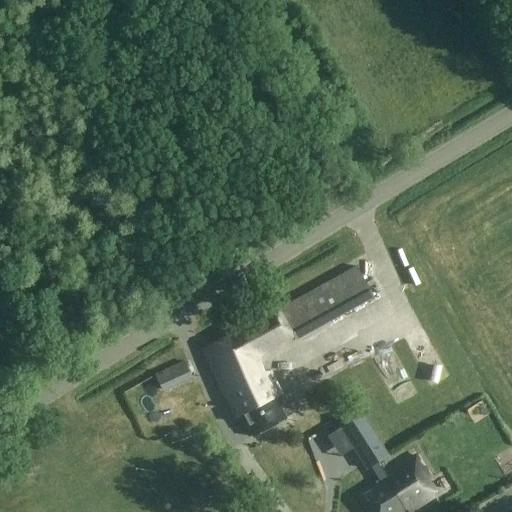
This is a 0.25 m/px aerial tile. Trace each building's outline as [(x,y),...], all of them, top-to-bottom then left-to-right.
[(259,354),(371,295),(358,270),(203,350),(225,398),(226,398),(237,418),(240,416),(252,438),(286,420),(274,398),(280,395),(259,354)] [(315,351),(332,343),(326,329),(309,337),(315,351)] [(309,347),(284,363),(293,377),(318,362),(309,347)] [(146,385),(155,401),(183,386),(175,370),(146,385)] [(173,411),(198,403),(194,389),(169,397),(173,411)] [(356,422),(329,441),(337,453),(347,445),(357,458),(374,446),(356,422)] [(387,481),(364,495),(374,511),(399,511),(406,508),(408,511),(409,511),(432,498),(430,495),(435,492),(427,481),(430,479),(415,456),(384,476),(387,481)]
